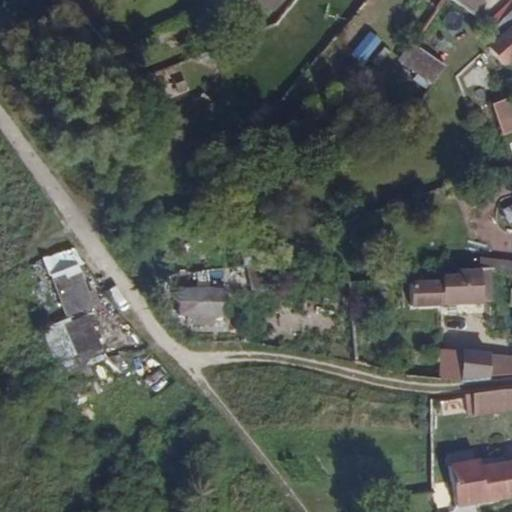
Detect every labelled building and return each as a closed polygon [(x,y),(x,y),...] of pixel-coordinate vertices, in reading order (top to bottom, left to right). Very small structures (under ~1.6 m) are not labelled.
[(281,0),(246,0),(273,9),(281,0)] [(499,30),(511,20),(511,7),(492,25),(499,30)] [(511,20),(499,30),(490,38),(504,59),(511,53),(511,20)] [(420,100),(441,65),(445,58),(413,38),(387,79),(420,100)] [(511,182),(502,183),(484,190),(468,199),(469,241),(471,265),(489,264),(497,269),(511,271),(511,182)] [(259,246),(258,220),(257,205),(228,212),(238,259),(243,259),(261,254),(259,246)] [(83,263),(73,250),(64,254),(68,269),(83,263)] [(75,294),(68,269),(64,254),(64,253),(42,258),(59,316),(79,310),(75,294)] [(269,280),(261,254),(243,259),(248,286),(269,280)] [(496,295),(497,269),(489,264),(471,265),(457,266),(458,271),(443,272),(443,277),(414,279),(416,302),(496,295)] [(213,315),(214,289),(175,287),(175,315),(213,315)] [(92,307),(90,300),(86,298),(84,292),(75,294),(79,310),(80,312),(92,307)] [(97,357),(79,317),(54,328),(53,324),(32,331),(54,376),(85,361),(97,357)] [(511,375),(511,357),(463,349),(441,344),(434,380),(453,382),(511,375)] [(511,410),(511,389),(464,394),(468,416),(511,410)] [(511,492),(511,460),(479,466),(476,459),(446,463),(453,502),(511,492)]
